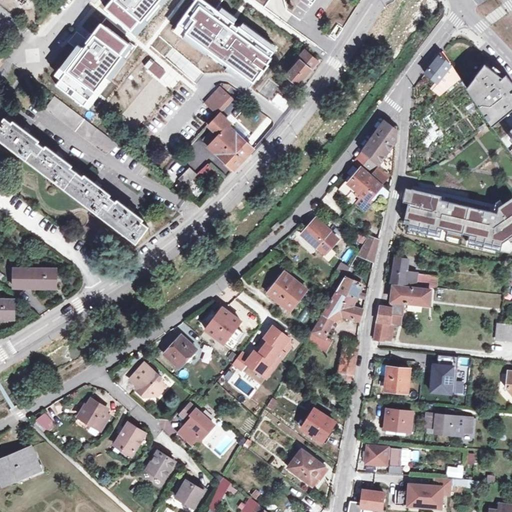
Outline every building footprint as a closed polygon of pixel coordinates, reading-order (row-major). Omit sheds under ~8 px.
[(111,0),(104,8),(131,31),(139,22),(140,23),(160,0),(111,0)] [(274,52),(205,0),(198,0),(179,26),(253,82),(272,58),(270,57),(274,52)] [(129,45),(100,24),(65,70),(67,71),(56,87),(84,107),(129,45)] [(342,29),(337,25),(329,37),(335,41),(342,29)] [(292,66),(294,67),(287,76),(298,86),(317,62),(304,51),(292,66)] [(460,77),(452,66),(451,66),(442,53),(423,77),(442,92),(460,77)] [(163,69),(151,58),(145,65),(157,76),(163,69)] [(486,63),(467,87),(491,123),(511,108),(511,84),(501,70),(486,63)] [(223,96),(212,108),(216,112),(227,100),(223,96)] [(45,109),(105,155),(110,149),(112,150),(117,145),(54,97),(45,109)] [(426,119),(433,112),(432,108),(425,105),(419,113),(426,119)] [(218,136),(244,160),(253,150),(227,126),(229,124),(219,115),(208,127),(218,136)] [(0,141),(73,197),(136,244),(148,228),(131,215),(134,211),(128,206),(125,210),(98,190),(101,186),(95,181),(92,185),(60,161),(63,157),(57,152),(54,156),(27,136),(30,132),(25,128),(22,132),(5,119),(0,125),(0,141)] [(391,174),(393,175),(395,157),(397,133),(397,130),(385,121),(362,151),(380,165),(391,174)] [(204,141),(209,146),(217,137),(212,132),(204,141)] [(244,160),(218,136),(217,137),(209,146),(208,147),(234,171),(244,160)] [(358,191),(355,194),(359,197),(362,195),(369,200),(382,185),(371,175),(379,166),(370,158),(364,165),(365,165),(362,168),(359,171),(349,182),(358,191)] [(379,166),(371,175),(382,185),(391,174),(380,165),(379,166)] [(207,170),(213,176),(217,172),(211,166),(207,170)] [(189,168),(178,179),(186,187),(197,176),(189,168)] [(343,183),(355,194),(358,191),(349,182),(359,171),(356,168),(343,183)] [(432,193),(412,189),(404,223),(409,224),(410,221),(418,222),(418,227),(437,230),(437,228),(476,236),(475,240),(492,242),(493,240),(503,243),(511,236),(511,197),(500,205),(499,212),(432,197),(432,193)] [(369,200),(362,195),(359,197),(355,202),(364,211),(372,202),(369,200)] [(318,246),(327,254),(340,239),(331,231),(317,220),(304,235),(318,247),(318,246)] [(365,244),(368,238),(360,232),(355,238),(365,244)] [(370,235),(368,238),(365,244),(359,254),(371,259),(375,261),(380,239),(370,235)] [(348,256),(353,251),(343,243),(338,248),(348,256)] [(371,259),(359,254),(356,260),(368,265),(371,259)] [(395,283),(431,287),(436,287),(438,276),(407,272),(409,259),(396,257),(392,283),(395,283)] [(337,272),(346,277),(349,272),(351,267),(343,263),(337,272)] [(15,267),(15,284),(41,284),(41,289),(56,289),(56,268),(15,267)] [(291,310),(307,289),(286,272),(269,293),(291,310)] [(349,272),(346,277),(361,283),(364,277),(349,272)] [(361,283),(346,277),(340,287),(332,300),(345,303),(354,306),(358,296),(360,292),(363,284),(361,283)] [(391,314),(403,315),(403,316),(405,301),(429,304),(431,289),(395,285),(392,308),(380,306),(375,326),(373,339),(383,340),(384,337),(392,338),(394,323),(390,322),(391,314)] [(0,298),(0,319),(11,320),(11,307),(14,307),(14,298),(0,298)] [(364,309),(354,306),(345,303),(332,300),(324,313),(307,340),(327,350),(332,340),(327,337),(333,322),(342,315),(360,320),(364,309)] [(235,351),(240,344),(238,342),(243,333),(237,328),(242,321),(224,308),(218,317),(211,312),(206,318),(213,323),(207,330),(235,351)] [(390,322),(394,323),(401,324),(403,315),(391,314),(390,322)] [(511,324),(498,323),(496,338),(511,339),(511,324)] [(265,348),(281,360),(291,347),(291,339),(274,327),(266,339),(270,341),(265,348)] [(180,368),(198,349),(182,335),(164,354),(180,368)] [(346,342),(344,353),(339,385),(352,387),(359,343),(346,342)] [(260,355),(256,352),(251,359),(248,363),(267,378),(281,360),(265,348),(260,355)] [(248,363),(251,359),(242,353),(234,364),(242,371),(248,363)] [(437,361),(431,360),(428,390),(453,392),(457,357),(438,355),(437,361)] [(139,388),(137,390),(144,397),(159,395),(167,386),(163,383),(163,378),(146,363),(130,380),(139,388)] [(385,389),(407,391),(410,369),(387,367),(385,389)] [(250,392),(251,393),(249,396),(254,400),(257,398),(258,399),(255,401),(261,406),(263,403),(265,404),(271,397),(256,384),(250,392)] [(273,410),(278,401),(273,398),(268,407),(273,410)] [(105,412),(107,408),(93,399),(88,406),(85,405),(79,415),(93,423),(92,425),(101,431),(110,415),(105,412)] [(191,420),(189,422),(179,433),(193,445),(199,437),(202,440),(210,431),(206,428),(212,421),(191,404),(181,415),(187,420),(189,418),(191,420)] [(323,441),(335,421),(315,408),(303,428),(323,441)] [(387,409),(385,427),(410,430),(412,412),(387,409)] [(46,431),(56,423),(45,410),(35,419),(46,431)] [(454,415),(445,414),(437,413),(428,413),(426,427),(435,428),(435,429),(452,430),(451,434),(463,435),(463,432),(464,416),(454,415)] [(471,417),(464,416),(463,432),(470,433),(471,417)] [(215,425),(212,421),(206,428),(210,431),(215,425)] [(124,448),(123,450),(132,455),(146,433),(137,427),(136,429),(128,424),(116,444),(124,448)] [(242,435),(238,440),(243,444),(247,439),(242,435)] [(386,465),(386,464),(388,464),(388,473),(401,474),(402,466),(400,465),(401,448),(388,447),(388,446),(366,444),(365,463),(386,465)] [(0,474),(4,485),(16,480),(15,477),(39,467),(31,447),(0,460),(0,474)] [(314,486),(327,468),(302,450),(290,466),(314,486)] [(147,470),(156,475),(158,473),(167,478),(176,461),(158,451),(147,470)] [(462,476),(463,465),(458,464),(458,467),(449,466),(447,475),(462,476)] [(409,490),(408,495),(419,495),(418,506),(441,507),(442,495),(451,496),(452,478),(435,476),(434,485),(409,484),(409,490)] [(222,483),(219,487),(224,490),(226,492),(231,483),(225,478),(222,483)] [(205,490),(197,486),(188,480),(178,498),(195,507),(205,490)] [(224,490),(219,487),(211,501),(207,507),(214,511),(221,500),(219,499),(224,490)] [(361,501),(351,500),(348,511),(360,511),(361,506),(382,508),(384,491),(363,488),(361,501)] [(408,495),(409,490),(399,490),(398,499),(395,499),(395,504),(408,505),(408,495)] [(408,505),(418,506),(419,495),(408,495),(408,505)] [(245,511),(255,511),(260,506),(253,501),(245,511)]
